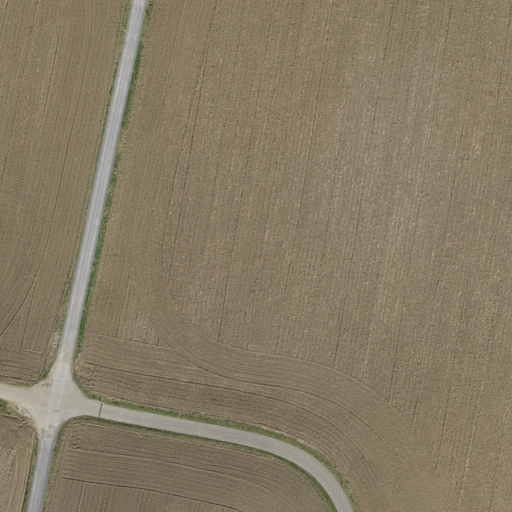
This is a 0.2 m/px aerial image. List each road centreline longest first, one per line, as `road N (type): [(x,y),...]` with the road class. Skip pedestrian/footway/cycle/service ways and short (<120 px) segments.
road 1 (track): [(140,0),(56,401)]
road 2 (track): [(56,401),(255,439),(299,456),(335,487),(345,511)]
